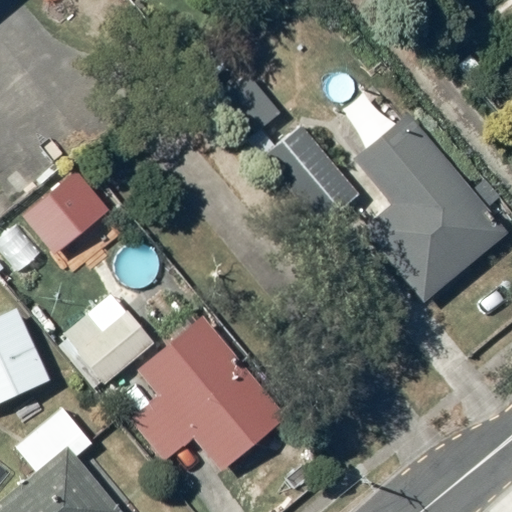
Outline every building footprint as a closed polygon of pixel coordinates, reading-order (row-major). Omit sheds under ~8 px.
[(277,116),(245,78),(220,98),(251,137),(277,116)] [(357,230),(420,307),(505,238),(407,118),(350,164),(385,208),(357,230)] [(355,196),(297,129),(259,162),(316,228),(355,196)] [(17,218),(49,257),(102,214),(70,175),(17,218)] [(107,298),(60,337),(65,342),(56,349),(91,390),(98,384),(100,388),(149,347),(107,298)] [(11,312),(0,317),(0,404),(44,384),(11,312)] [(197,320),(133,374),(154,399),(127,421),(163,463),(189,441),(217,475),(282,420),(197,320)] [(0,505),(0,511),(109,511),(61,454),(0,505)]
